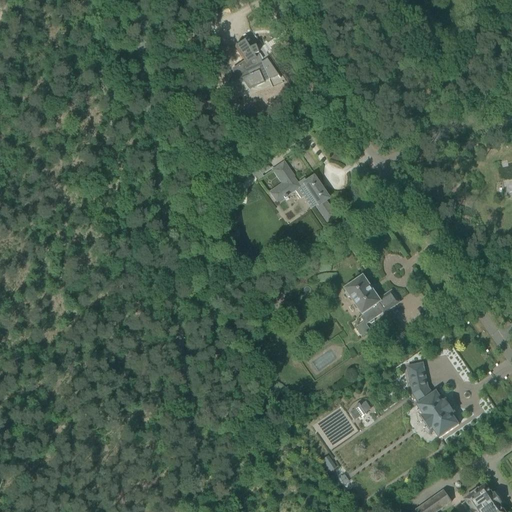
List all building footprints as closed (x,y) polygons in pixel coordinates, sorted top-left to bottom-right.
[(243,41),(234,47),(243,61),(234,67),(242,78),(249,90),(263,84),(263,82),(268,80),(269,80),(277,76),(279,79),(280,79),(278,76),(280,75),(281,74),(260,44),(259,44),(254,46),(248,49),(243,41)] [(228,148),(234,157),(242,151),(237,143),(228,148)] [(246,168),(253,178),(260,173),(253,163),(246,168)] [(283,163),(273,170),(282,184),(270,193),(277,204),(295,191),(300,199),(308,193),(317,206),(316,207),(327,223),(335,217),(325,201),(328,199),(312,177),(306,182),(304,179),(296,184),(292,178),(293,177),(283,163)] [(246,170),(239,175),(243,182),(250,177),(246,170)] [(356,281),(344,289),(346,292),(345,294),(348,298),(350,298),(362,315),(368,324),(369,323),(371,324),(374,322),(374,320),(383,314),(399,303),(391,291),(379,300),(363,277),(362,277),(359,276),(356,279),(356,281)] [(413,328),(405,333),(408,338),(416,332),(413,328)] [(423,364),(407,367),(413,395),(419,404),(416,406),(423,416),(421,418),(430,430),(432,429),(439,439),(459,425),(452,415),(454,414),(445,401),(443,403),(436,392),(432,395),(428,388),(423,364)] [(364,409),(369,405),(364,398),(359,402),(358,400),(353,404),(354,405),(349,409),(354,416),(359,413),(360,414),(365,410),(364,409)] [(321,459),(329,470),(334,467),(326,455),(321,459)] [(493,495),(486,485),(479,490),(478,489),(471,495),(464,500),(471,510),(469,511),(504,511),(500,505),(501,504),(494,494),(493,495)] [(414,511),(437,511),(451,503),(443,492),(414,511)]
